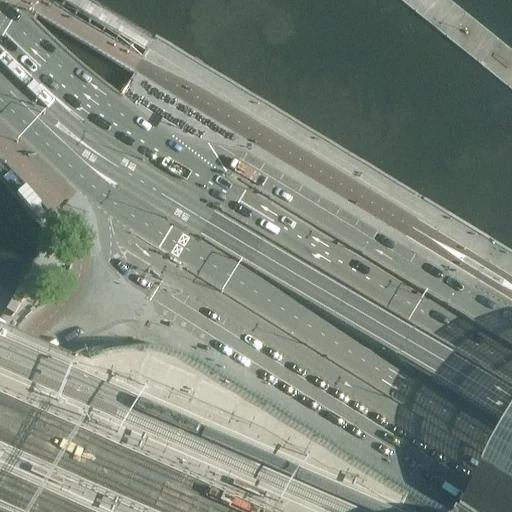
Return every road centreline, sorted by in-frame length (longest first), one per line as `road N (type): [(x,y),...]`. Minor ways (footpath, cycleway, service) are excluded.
road 1 (primary): [(511,369),(110,122),(0,29)]
road 2 (primary): [(98,190),(511,448)]
road 3 (unclassified): [(98,190),(116,260),(86,293),(35,325),(0,382)]
road 4 (primary): [(0,97),(98,190)]
